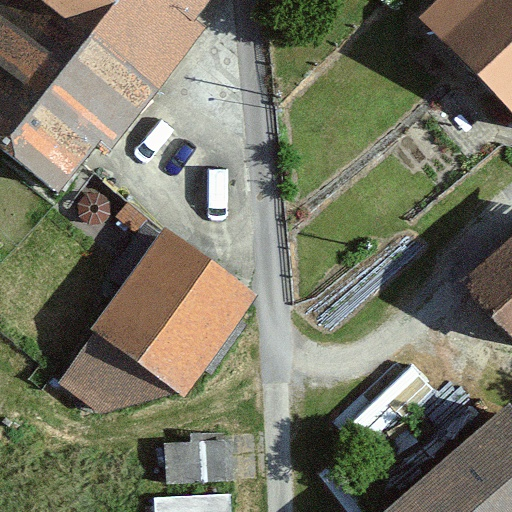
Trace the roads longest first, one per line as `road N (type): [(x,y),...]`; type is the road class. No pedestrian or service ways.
road 1 (track): [(244,0),(276,511)]
road 2 (unknown): [(270,347),(319,361),(352,359),(387,342),(511,216)]
